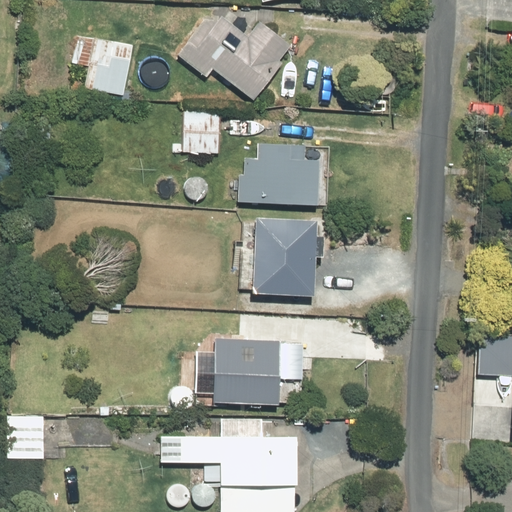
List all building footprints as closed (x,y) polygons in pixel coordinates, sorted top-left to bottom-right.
[(212,66),(253,97),(281,61),(278,58),(289,44),(258,20),(247,34),(220,14),(214,21),(206,15),(176,53),(205,75),(212,66)] [(63,33),(61,42),(70,44),(72,35),(63,33)] [(131,43),(74,34),(69,62),(89,65),(85,87),(123,93),(131,43)] [(63,100),(63,110),(75,111),(76,101),(63,100)] [(169,129),(169,103),(155,103),(155,129),(169,129)] [(132,109),(132,125),(148,125),(148,110),(132,109)] [(315,122),(332,123),(333,110),(316,109),(315,122)] [(183,110),(183,150),(218,151),(218,110),(183,110)] [(36,122),(34,146),(47,147),(49,123),(36,122)] [(237,171),(236,199),(317,203),(319,158),(302,157),(302,142),(255,140),(255,156),(242,155),(241,171),(237,171)] [(255,212),(252,288),(313,291),(315,251),(322,252),(323,231),(316,231),(316,214),(255,212)] [(279,400),(280,337),(214,335),(213,399),(279,400)] [(511,364),(506,364),(502,423),(511,423),(511,364)] [(99,405),(99,413),(108,413),(108,405),(99,405)] [(23,413),(23,447),(43,447),(43,412),(23,413)] [(294,511),(296,432),(159,433),(159,459),(219,459),(219,511),(294,511)]
